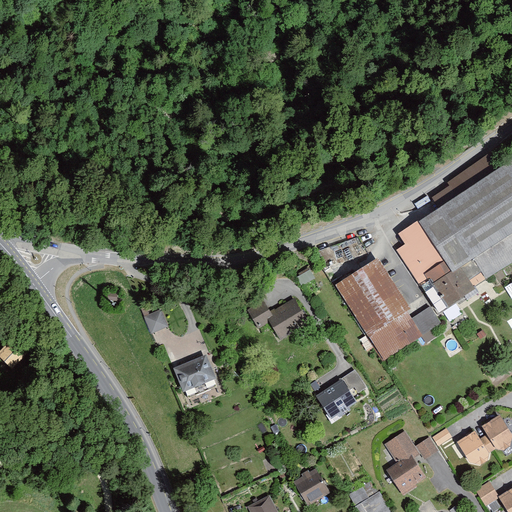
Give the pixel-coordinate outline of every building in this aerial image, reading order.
[(511,172),(505,161),(496,167),(485,152),(444,179),(449,187),(430,200),(435,207),(394,234),(401,246),(392,251),(428,305),(407,318),(403,312),(407,308),(373,257),(329,286),(380,362),(419,336),(425,344),(444,331),(441,326),(462,312),(458,306),(476,294),(472,289),(511,262),(511,172)] [(511,283),(502,289),(511,302),(511,301),(511,283)] [(265,308),(260,300),(244,310),(255,328),(266,322),(277,341),(309,322),(291,293),(265,308)] [(156,309),(138,317),(145,335),(164,327),(156,309)] [(26,357),(13,344),(0,357),(0,358),(12,371),(26,357)] [(202,356),(169,369),(181,399),(214,386),(202,356)] [(365,389),(352,370),(310,396),(326,420),(355,401),(352,397),(365,389)] [(471,432),(454,443),(467,463),(476,465),(483,461),(485,452),(492,448),(501,450),(508,446),(510,437),(496,416),(479,427),(484,435),(477,440),(471,432)] [(445,429),(431,438),(437,447),(451,438),(445,429)] [(405,433),(384,446),(394,462),(383,469),(399,494),(426,476),(414,458),(418,456),(421,460),(435,451),(428,439),(415,448),(405,433)] [(314,468),(289,483),(304,507),(329,492),(314,468)] [(392,511),(372,479),(346,495),(356,511),(392,511)] [(487,484),(475,492),(484,506),(497,498),(487,484)] [(511,511),(511,488),(497,498),(506,511),(511,511)] [(274,511),(267,498),(246,509),(247,511),(274,511)]
